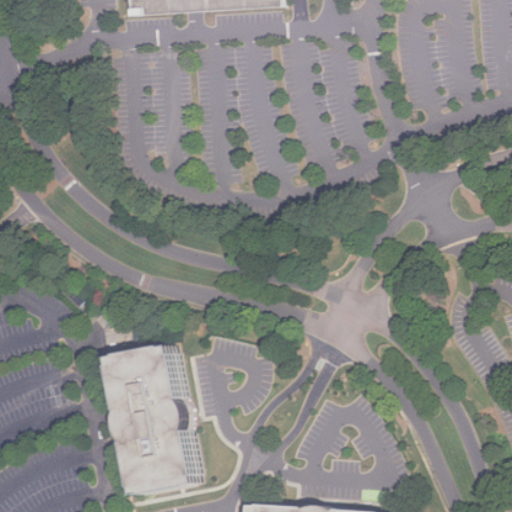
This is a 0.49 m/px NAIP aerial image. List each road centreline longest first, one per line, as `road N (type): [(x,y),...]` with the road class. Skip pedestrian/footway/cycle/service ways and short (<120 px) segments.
road 1 (residential): [(495,511),(448,389),(394,328),(336,293),(179,254),(106,217),(40,150),(18,111),(0,42)]
road 2 (residential): [(0,149),(54,226),(110,264),(148,281),(284,313),(346,340),(413,405),(461,511)]
road 3 (residential): [(511,158),(408,212),(363,267),(335,332)]
road 4 (residential): [(346,340),(451,231),(511,224)]
